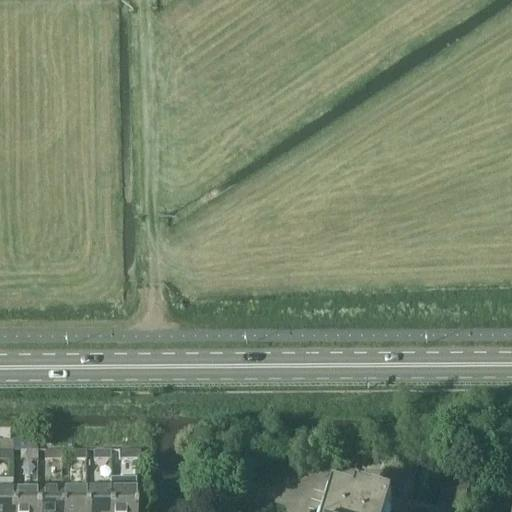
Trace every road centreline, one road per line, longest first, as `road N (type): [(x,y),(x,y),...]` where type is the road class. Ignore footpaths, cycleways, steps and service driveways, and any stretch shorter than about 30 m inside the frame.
road 1 (primary): [(0,370),(511,367)]
road 2 (unclassified): [(0,337),(511,336)]
road 3 (track): [(155,339),(143,0)]
